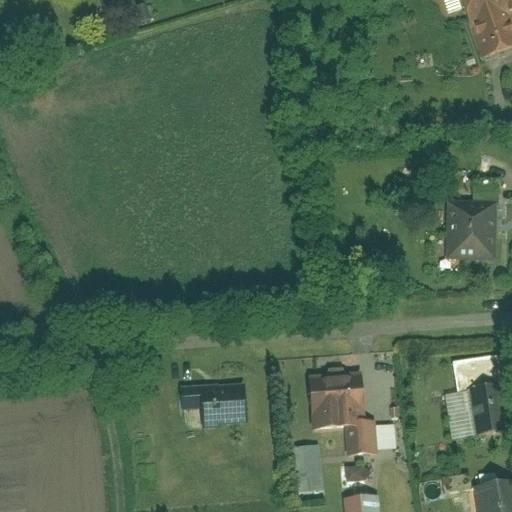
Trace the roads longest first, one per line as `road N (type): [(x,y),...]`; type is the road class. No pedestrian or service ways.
road 1 (residential): [(511,315),(0,364)]
road 2 (track): [(0,169),(81,355)]
